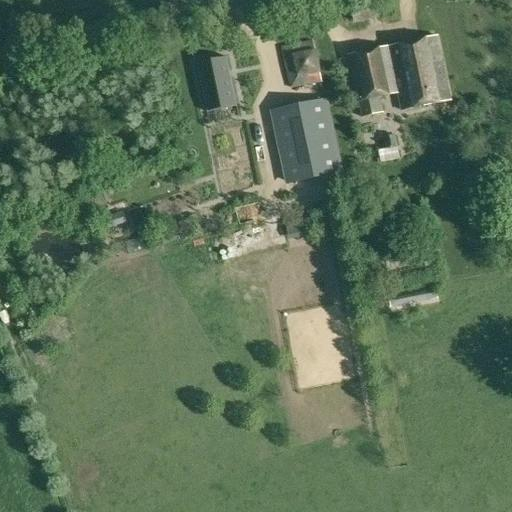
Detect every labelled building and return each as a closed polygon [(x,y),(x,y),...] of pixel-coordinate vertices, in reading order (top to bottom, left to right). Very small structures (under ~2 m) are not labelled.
[(402,110),(452,100),(439,36),(349,56),(362,117),(382,113),(378,98),(399,93),(402,110)] [(314,41),(282,47),(291,90),(322,83),(314,41)] [(207,113),(237,106),(227,57),(197,63),(207,113)] [(325,100),(274,111),(289,181),(340,171),(325,100)] [(377,139),(382,163),(401,160),(397,135),(377,139)] [(126,221),(123,213),(107,218),(110,227),(126,221)] [(382,220),(388,242),(402,239),(397,216),(382,220)] [(288,235),(312,231),(310,220),(286,223),(288,235)] [(427,230),(417,235),(422,244),(431,240),(427,230)] [(427,300),(436,298),(435,291),(425,293),(427,300)]
